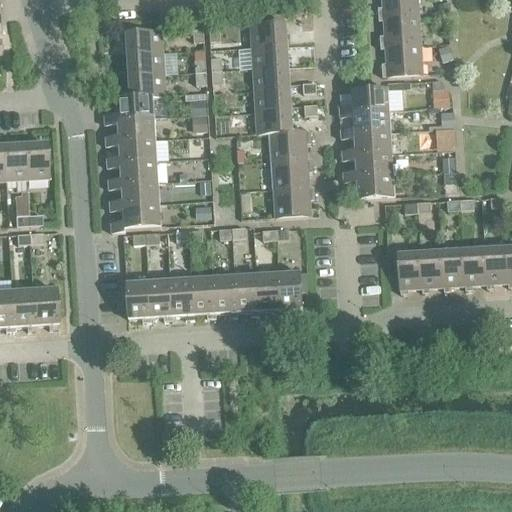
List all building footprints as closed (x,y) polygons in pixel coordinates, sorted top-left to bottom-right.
[(378,24),(383,23),(419,21),(417,0),(381,0),(382,11),(378,11),(378,24)] [(438,8),(441,17),(449,15),(447,5),(438,8)] [(380,52),(384,52),(421,49),(419,21),(383,23),(384,39),(379,39),(380,52)] [(249,29),(251,51),(287,49),(285,27),(249,29)] [(208,32),(209,45),(219,44),(218,32),(208,32)] [(192,33),(193,46),(203,45),(202,33),(192,33)] [(125,37),(127,59),(163,57),(161,34),(125,37)] [(437,52),(442,66),(453,63),(448,48),(437,52)] [(251,51),(252,73),(288,71),(287,49),(251,51)] [(421,49),(384,52),(385,67),(381,67),(382,81),(386,80),(386,81),(422,79),(421,49)] [(127,59),(128,81),(164,78),(163,57),(127,59)] [(210,62),(211,75),(221,75),(220,62),(210,62)] [(194,63),(195,76),(205,76),(204,63),(194,63)] [(252,73),(253,94),(289,92),(288,71),(252,73)] [(221,75),(211,75),(212,88),(222,88),(221,75)] [(205,76),(195,76),(195,89),(206,89),(205,76)] [(128,81),(129,101),(129,102),(152,101),(165,101),(164,78),(128,81)] [(315,97),(315,91),(315,87),(302,88),(303,98),(315,97)] [(253,94),(254,116),(291,114),(289,92),(253,94)] [(339,122),(353,121),(352,117),(388,115),(387,93),(351,95),(352,111),(339,112),(339,122)] [(448,109),(447,93),(432,94),(433,110),(448,109)] [(104,129),(118,128),(117,125),(153,122),(152,101),(129,102),(129,101),(116,102),(117,118),(104,119),(104,129)] [(189,104),(190,120),(206,118),(205,102),(189,104)] [(303,109),(304,119),(317,119),(316,108),(303,109)] [(256,138),(269,137),(292,135),(291,114),(254,116),(256,138)] [(341,143),(354,143),(354,139),(390,136),(388,115),(352,117),(353,121),(353,132),(340,133),(341,143)] [(454,131),(453,116),(440,116),(441,132),(454,131)] [(206,120),(191,121),(192,137),(207,136),(206,120)] [(106,150),(119,150),(119,146),(155,144),(153,122),(117,125),(118,128),(118,140),(105,140),(106,150)] [(269,137),(271,165),(307,163),(306,148),(310,147),(310,134),(305,135),(305,134),(292,135),(269,137)] [(342,165),(355,164),(355,160),(391,158),(390,136),(354,139),(354,143),(354,154),(341,155),(342,165)] [(107,172),(120,171),(120,168),(156,165),(155,144),(119,146),(119,150),(120,161),(106,162),(107,172)] [(45,147),(23,148),(26,184),(48,183),(45,147)] [(23,148),(2,149),(4,186),(26,184),(23,148)] [(244,166),(244,153),(236,154),(237,166),(244,166)] [(343,187),(356,186),(356,182),(392,180),(391,158),(355,160),(355,164),(356,176),(342,176),(343,187)] [(271,165),(272,193),(308,191),(308,176),(312,176),(311,162),(307,163),(271,165)] [(108,194),(121,193),(121,189),(157,187),(156,165),(120,168),(120,171),(121,183),(107,183),(108,194)] [(356,182),(356,186),(357,204),(394,202),(392,180),(356,182)] [(109,215),(123,214),(122,211),(159,209),(157,187),(121,189),(121,193),(122,204),(109,205),(109,215)] [(444,188),(445,198),(457,197),(457,187),(444,188)] [(308,191),(272,193),(274,222),(310,220),(309,204),(314,204),(313,191),(308,191)] [(27,220),(26,196),(19,196),(19,200),(13,200),(14,221),(27,220)] [(248,198),(240,198),(240,207),(248,207),(248,198)] [(503,211),(503,201),(490,202),(490,212),(503,211)] [(472,203),(459,204),(460,214),(473,213),(472,203)] [(460,214),(459,204),(446,205),(447,215),(460,214)] [(417,217),(416,206),(403,207),(404,217),(417,217)] [(429,206),(416,206),(417,217),(430,216),(429,206)] [(122,211),(123,214),(123,226),(110,227),(111,237),(124,236),(124,233),(160,230),(159,209),(122,211)] [(210,210),(195,211),(195,223),(211,223),(210,210)] [(40,219),(27,220),(28,230),(41,229),(40,219)] [(28,230),(27,220),(14,221),(15,231),(28,230)] [(244,231),(231,232),(232,242),(245,242),(244,231)] [(232,242),(231,232),(218,233),(219,243),(232,242)] [(288,233),(275,234),(275,244),(288,243),(288,233)] [(201,234),(188,235),(189,245),(202,244),(201,234)] [(275,244),(275,234),(262,234),(262,245),(275,244)] [(189,245),(188,235),(175,236),(176,246),(189,245)] [(42,237),(29,238),(29,248),(42,248),(42,237)] [(158,237),(145,238),(145,248),(158,247),(158,237)] [(29,248),(29,238),(16,239),(16,249),(29,248)] [(145,248),(145,238),(132,238),(132,249),(145,248)] [(505,251),(484,252),(486,289),(486,293),(493,292),(493,288),(507,287),(505,251)] [(484,252),(462,254),(464,290),(465,294),(472,294),(471,289),(486,289),(484,252)] [(440,255),(443,291),(443,296),(450,295),(450,291),(464,290),(462,254),(440,255)] [(440,255),(419,256),(421,292),(421,297),(428,296),(428,292),(443,291),(440,255)] [(421,292),(419,256),(397,258),(399,294),(400,294),(400,298),(407,298),(407,293),(421,292)] [(300,276),(277,278),(279,314),(292,313),(293,317),(301,317),(301,312),(302,312),(300,276)] [(277,278),(256,279),(258,315),(271,314),(271,318),(280,318),(279,314),(277,278)] [(256,279),(234,280),(236,316),(249,315),(250,320),(258,319),(258,315),(256,279)] [(234,280),(213,281),(215,317),(228,317),(228,321),(237,321),(236,316),(234,280)] [(213,281),(191,283),(193,319),(206,318),(206,322),(215,322),(215,317),(213,281)] [(191,283),(169,284),(172,320),(185,319),(185,324),(193,323),(193,319),(191,283)] [(169,284),(148,285),(150,321),(163,320),(163,325),(172,324),(172,320),(169,284)] [(150,326),(150,321),(148,285),(126,287),(128,323),(141,322),(142,326),(150,326)] [(54,293),(32,294),(34,330),(47,329),(47,334),(56,333),(56,329),(54,293)] [(32,294),(10,295),(13,331),(25,331),(26,335),(35,334),(34,330),(32,294)] [(10,295),(0,295),(0,332),(4,332),(4,336),(13,336),(13,331),(10,295)]
